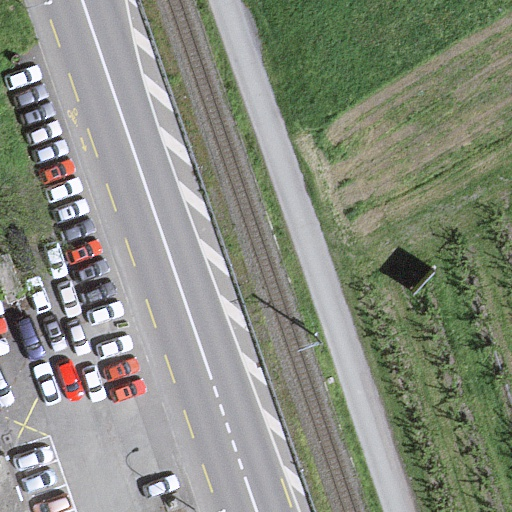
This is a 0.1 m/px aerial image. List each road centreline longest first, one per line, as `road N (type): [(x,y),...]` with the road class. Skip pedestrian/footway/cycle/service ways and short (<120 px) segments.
road 1 (unclassified): [(401,511),(220,0)]
road 2 (primary): [(79,0),(255,511)]
